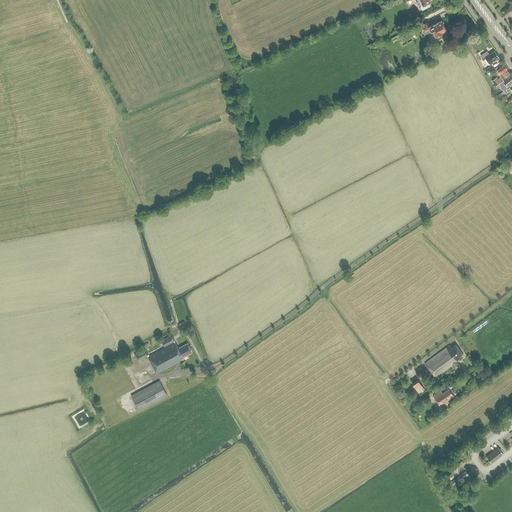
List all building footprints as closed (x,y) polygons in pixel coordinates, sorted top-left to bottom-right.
[(416,0),(417,1),(420,7),(420,6),(422,10),(431,6),(429,2),(431,1),(430,0),(416,0)] [(439,38),(440,38),(443,36),(443,34),(442,32),(443,32),(443,31),(446,30),(443,24),(444,23),(443,21),(442,21),(441,20),(434,24),(429,26),(427,22),(420,26),(425,34),(429,32),(430,33),(433,31),(436,35),(438,37),(439,38)] [(481,55),(483,58),(481,59),(483,61),(484,60),(486,59),(490,64),(494,62),(494,61),(499,57),(495,51),(489,54),(487,51),(481,55)] [(496,71),(501,77),(498,79),(497,77),(492,81),(496,86),(498,84),(501,82),(503,80),(506,78),(505,76),(509,73),(506,69),(507,69),(504,65),(499,69),(497,67),(494,69),(496,71)] [(502,90),(503,90),(505,93),(511,90),(509,87),(511,84),(511,75),(504,82),(503,80),(501,82),(498,84),(500,87),(500,88),(502,90)] [(175,343),(149,356),(157,372),(184,358),(184,357),(192,352),(188,343),(179,348),(172,335),(161,340),(165,347),(174,342),(175,343)] [(452,348),(450,345),(425,363),(436,378),(452,366),(456,371),(461,367),(456,361),(459,359),(460,360),(462,359),(460,356),(463,354),(456,344),(452,348)] [(145,348),(135,353),(138,360),(149,354),(145,348)] [(425,389),(418,379),(412,384),(419,393),(425,389)] [(160,380),(131,395),(139,410),(168,395),(160,380)] [(443,393),(441,391),(434,397),(440,406),(445,403),(445,402),(452,397),(447,390),(443,393)] [(498,447),(487,457),(492,463),(504,454),(498,447)] [(452,481),(456,488),(472,477),(468,470),(452,481)]
